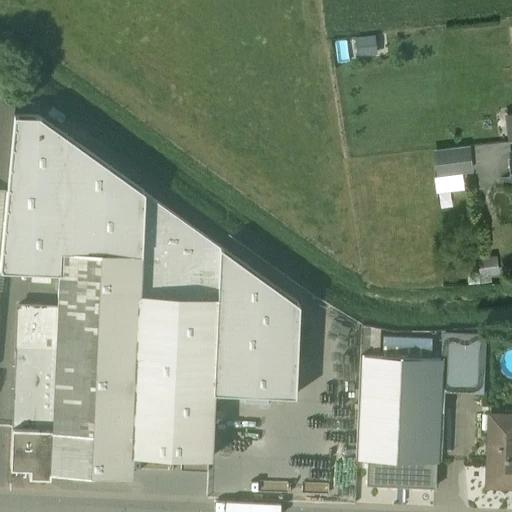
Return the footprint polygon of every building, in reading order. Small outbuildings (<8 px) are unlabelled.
[(143,191),(38,115),(14,114),(6,190),(0,256),(0,269),(58,272),(57,307),(51,429),(51,431),(133,435),(143,192),(143,191)] [(467,170),(478,170),(477,145),(438,146),(440,189),(467,188),(467,170)] [(219,246),(143,192),(136,355),(214,359),(214,358),(219,246)] [(298,303),(219,246),(214,358),(215,358),(213,392),(294,396),(298,303)] [(57,307),(18,305),(16,348),(17,349),(16,369),(13,427),(51,429),(57,307)] [(440,358),(359,354),(355,456),(435,459),(440,358)] [(214,359),(136,355),(133,435),(132,455),(210,459),(213,392),(215,358),(214,358),(214,359)] [(13,427),(16,369),(14,369),(10,468),(16,469),(15,478),(25,478),(25,469),(50,470),(51,431),(51,429),(13,427)] [(511,415),(489,415),(486,486),(511,487),(511,415)] [(51,431),(50,470),(50,472),(131,475),(132,455),(133,435),(51,431)] [(237,492),(302,492),(302,481),(237,481),(237,492)]
